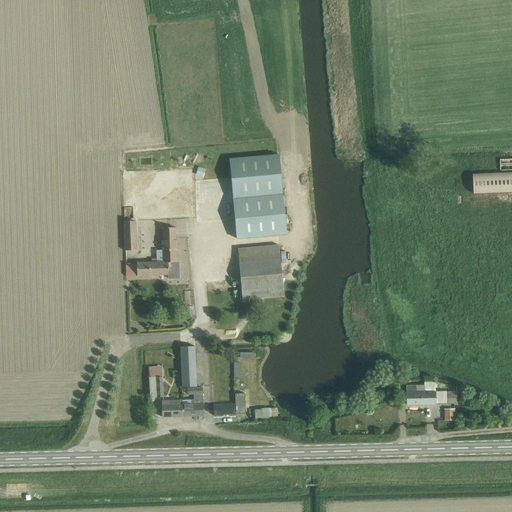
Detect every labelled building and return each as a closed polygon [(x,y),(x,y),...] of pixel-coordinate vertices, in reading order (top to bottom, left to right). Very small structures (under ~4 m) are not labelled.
[(279,155),(230,159),(233,199),(237,239),(286,234),(283,195),(279,155)] [(198,168),(196,175),(203,177),(205,171),(198,168)] [(511,172),(473,175),(473,194),(511,192),(511,172)] [(134,206),(127,206),(126,220),(134,220),(134,206)] [(131,230),(136,230),(136,221),(124,222),(125,251),(134,251),(134,250),(132,250),(131,230)] [(168,275),(169,278),(180,278),(179,262),(176,262),(176,250),(177,250),(176,240),(175,228),(162,228),(163,241),(162,241),(162,250),(163,250),(164,262),(126,264),(127,276),(168,275)] [(278,245),(238,249),(240,278),(241,288),(242,299),(284,296),(279,245),(278,245)] [(183,387),(195,386),(194,369),(194,347),(181,348),(183,387)] [(161,368),(148,368),(149,398),(163,397),(162,376),(161,377),(161,368)] [(399,378),(386,379),(386,390),(399,390),(399,378)] [(416,385),(407,386),(407,404),(435,403),(457,403),(456,391),(435,391),(435,382),(424,382),(424,385),(416,385)] [(203,417),(202,394),(202,388),(187,388),(187,394),(194,394),(194,401),(190,401),(190,400),(181,400),(182,417),(201,417),(203,417)] [(213,405),(213,406),(214,412),(214,416),(220,416),(222,415),(240,414),(245,414),(245,406),(244,394),(239,394),(235,394),(235,398),(235,404),(228,404),(213,405)] [(182,417),(181,400),(161,400),(161,405),(162,408),(162,418),(182,417)] [(268,408),(260,409),(260,410),(261,418),(269,417),(268,408)] [(276,408),(268,408),(269,417),(277,416),(276,408)] [(454,409),(444,409),(444,420),(454,420),(454,409)]
